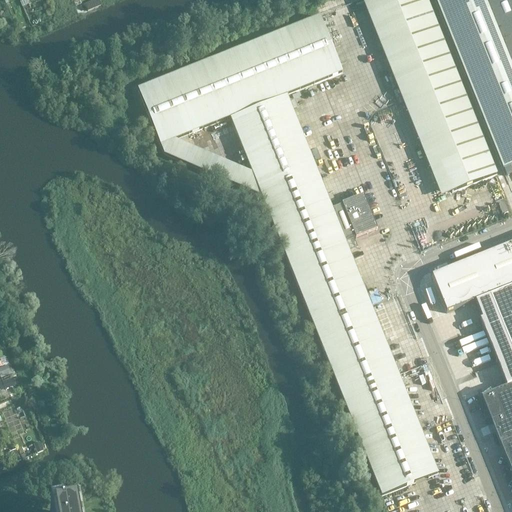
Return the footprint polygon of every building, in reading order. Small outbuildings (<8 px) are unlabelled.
[(96,0),(92,2),(94,9),(101,6),(98,0),(96,0)] [(425,0),(370,0),(363,3),(441,199),(496,176),(425,0)] [(511,0),(434,0),(503,171),(511,167),(511,0)] [(164,157),(261,198),(381,498),(437,476),(345,244),(354,240),(355,240),(355,241),(377,232),(363,197),(341,206),(342,207),(332,211),(286,97),(342,75),(319,18),(137,91),(164,157)] [(504,204),(499,207),(503,216),(508,214),(504,204)] [(511,244),(432,277),(446,314),(475,302),(482,319),(477,321),(504,389),(491,394),(490,391),(481,398),(510,473),(511,472),(511,244)]
